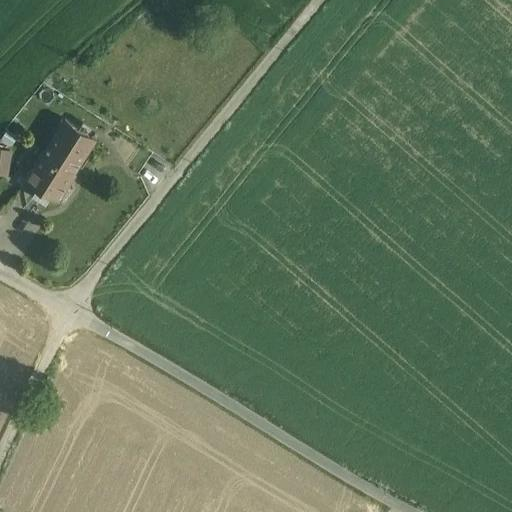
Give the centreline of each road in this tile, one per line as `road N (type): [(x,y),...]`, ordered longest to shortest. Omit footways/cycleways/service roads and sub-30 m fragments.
road 1 (unclassified): [(320,0),(68,308)]
road 2 (unclassified): [(68,308),(410,511)]
road 3 (track): [(68,308),(0,458)]
